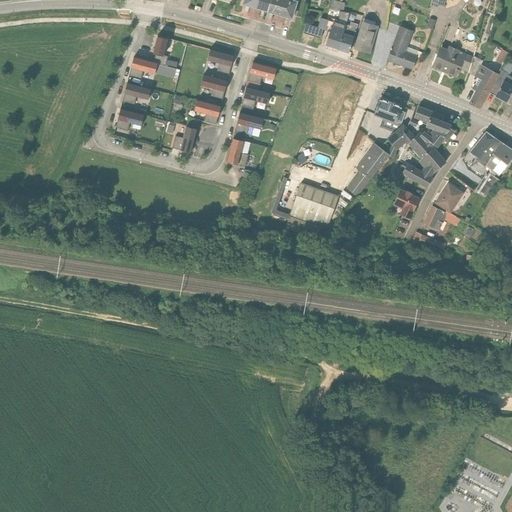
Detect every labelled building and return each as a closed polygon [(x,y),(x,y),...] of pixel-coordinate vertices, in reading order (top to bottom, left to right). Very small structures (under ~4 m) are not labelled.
[(254,22),(259,4),(246,0),(241,18),(254,22)] [(254,22),(266,25),(271,7),(259,4),(254,22)] [(266,25),(278,29),(283,11),(271,7),(266,25)] [(440,10),(438,18),(444,20),(447,8),(441,7),(440,10)] [(438,18),(440,10),(434,8),(431,20),(437,21),(438,18)] [(278,29),(290,32),(295,14),(283,11),(278,29)] [(332,36),(329,46),(325,59),(336,63),(345,38),(348,27),(342,25),(344,17),(331,14),(328,22),(339,25),(338,37),(332,36)] [(329,46),(332,36),(320,32),(317,41),(305,38),(302,47),(319,53),(322,43),(329,46)] [(367,66),(375,39),(374,39),(375,36),(371,35),(365,32),(364,32),(354,62),(367,66)] [(430,32),(426,42),(432,43),(433,44),(436,34),(430,32)] [(345,38),(336,63),(348,66),(357,38),(350,36),(349,39),(345,38)] [(409,38),(402,36),(388,74),(412,83),(416,71),(422,73),(425,65),(419,62),(418,65),(407,61),(413,44),(408,43),(409,38)] [(375,39),(367,66),(370,67),(378,40),(375,39)] [(158,78),(164,53),(154,50),(150,67),(152,68),(150,76),(155,77),(158,78)] [(448,64),(441,60),(435,77),(448,82),(447,86),(457,90),(460,82),(469,86),(469,87),(475,71),(450,60),(448,64)] [(217,77),(214,85),(227,88),(231,70),(207,63),(204,73),(217,77)] [(511,68),(503,63),(497,75),(502,78),(507,69),(508,71),(511,74),(511,68)] [(482,79),(484,75),(475,70),(475,71),(469,87),(479,93),(473,103),(476,105),(470,118),(481,122),(489,107),(499,88),(482,79)] [(155,78),(150,76),(130,71),(125,90),(137,93),(139,85),(152,88),(171,92),(173,83),(154,79),(155,78)] [(511,86),(511,77),(508,75),(502,84),(502,83),(499,88),(489,107),(508,117),(511,108),(511,91),(509,90),(510,88),(511,86)] [(251,77),(246,95),(257,98),(260,90),(272,94),(275,83),(251,77)] [(201,89),(198,99),(210,103),(208,111),(220,114),(225,95),(201,89)] [(123,97),(119,116),(130,119),(132,111),(145,115),(148,103),(123,97)] [(244,102),(240,121),(251,124),(253,116),(265,119),(268,108),(244,102)] [(394,148),(399,143),(405,127),(399,125),(401,120),(393,117),(388,116),(380,113),(373,130),(382,133),(379,142),(394,148)] [(194,115),(191,125),(203,128),(201,136),(213,139),(218,121),(194,115)] [(407,143),(403,139),(399,143),(394,148),(379,162),(389,170),(393,173),(397,165),(405,158),(407,160),(408,159),(413,164),(411,166),(420,175),(433,186),(434,185),(436,186),(445,178),(433,161),(434,159),(435,160),(437,162),(444,152),(448,155),(449,155),(450,156),(451,155),(452,155),(453,155),(453,154),(456,150),(457,150),(457,149),(457,148),(457,147),(457,146),(456,143),(455,142),(455,141),(454,141),(454,140),(442,136),(444,131),(431,127),(418,122),(414,131),(412,130),(407,143)] [(117,124),(112,142),(124,146),(126,138),(138,141),(141,130),(117,124)] [(237,127),(233,146),(244,149),(246,140),(260,143),(263,133),(237,127)] [(183,141),(194,143),(196,135),(186,132),(183,141)] [(153,134),(151,140),(159,142),(159,141),(161,142),(162,137),(160,136),(161,136),(153,134)] [(172,151),(169,163),(188,168),(194,144),(183,141),(180,154),(172,151)] [(495,153),(487,147),(471,167),(478,172),(476,174),(478,176),(495,153)] [(231,153),(225,177),(242,182),(243,182),(246,170),(238,168),(241,156),(231,153)] [(495,153),(478,176),(486,182),(502,157),(495,153)] [(511,172),(511,164),(502,157),(486,182),(491,184),(476,205),(489,213),(500,196),(495,193),(497,190),(499,191),(511,172)] [(389,170),(379,162),(373,158),(354,183),(358,186),(345,203),(357,212),(389,170)] [(301,169),(295,173),(299,180),(306,176),(301,169)] [(429,193),(419,188),(403,179),(401,183),(404,185),(400,192),(407,196),(409,192),(428,202),(431,196),(432,194),(429,193)] [(282,192),(270,228),(272,229),(270,234),(283,239),(286,231),(274,227),(285,194),(282,192)] [(289,233),(285,245),(317,250),(319,243),(326,245),(337,212),(299,198),(287,232),(289,233)] [(464,209),(449,198),(436,218),(446,226),(451,229),(464,209)] [(400,206),(418,214),(419,212),(401,203),(400,206)] [(418,214),(400,206),(399,205),(392,220),(402,224),(400,229),(409,234),(418,214)] [(432,222),(424,239),(440,246),(445,235),(457,242),(460,235),(451,229),(446,226),(445,227),(432,222)] [(469,242),(464,250),(470,253),(474,245),(469,242)] [(418,258),(421,251),(415,248),(412,255),(418,258)] [(421,251),(418,258),(443,268),(445,261),(421,251)]
